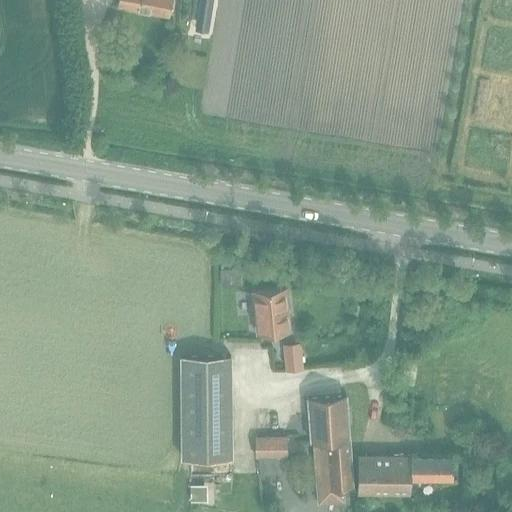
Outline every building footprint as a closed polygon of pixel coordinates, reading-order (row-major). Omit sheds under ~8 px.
[(169,13),(170,0),(116,0),(116,5),(169,13)] [(199,0),(195,19),(209,22),(213,0),(199,0)] [(255,331),(289,328),(285,286),(251,290),(255,331)] [(289,379),(309,377),(306,342),(286,344),(289,379)] [(230,354),(181,354),(182,456),(231,456),(230,354)] [(311,441),(313,441),(318,496),(343,494),(343,484),(352,484),(345,392),(307,396),(311,441)] [(256,455),(286,455),(286,435),(255,435),(256,455)] [(358,452),(358,490),(410,490),(410,475),(452,475),(452,452),(358,452)]
